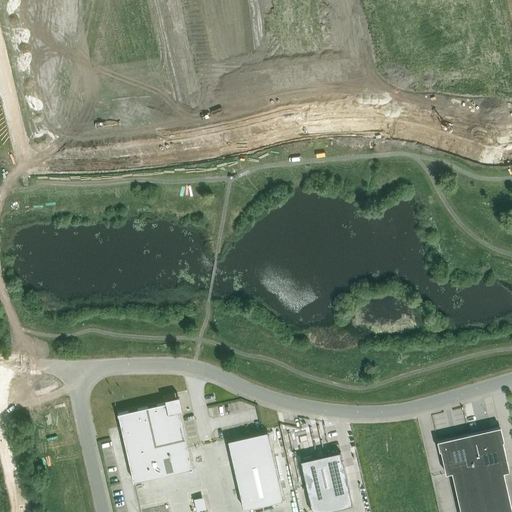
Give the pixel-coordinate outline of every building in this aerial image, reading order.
[(190,467),(190,468),(192,467),(179,408),(178,408),(176,399),(167,401),(117,412),(118,414),(133,480),(190,467)] [(476,465),(479,476),(503,471),(504,471),(509,470),(503,440),(504,440),(501,425),(469,433),(476,465)] [(228,439),(244,507),(283,499),(267,430),(228,439)] [(476,465),(469,433),(437,440),(440,450),(441,450),(446,472),(452,471),(476,465)] [(340,450),(301,459),(310,499),(349,490),(340,450)] [(454,482),(479,476),(476,465),(452,471),(454,482)] [(479,476),(481,487),(506,482),(504,471),(503,471),(479,476)] [(479,476),(454,482),(457,493),(481,488),(479,476)] [(481,487),(484,499),(509,493),(506,482),(481,487)] [(481,488),(457,493),(459,504),(484,499),(481,488)] [(509,493),(484,499),(486,510),(511,504),(509,493)] [(198,509),(208,507),(205,495),(195,497),(198,509)] [(484,499),(459,504),(460,511),(476,511),(486,510),(484,499)]
